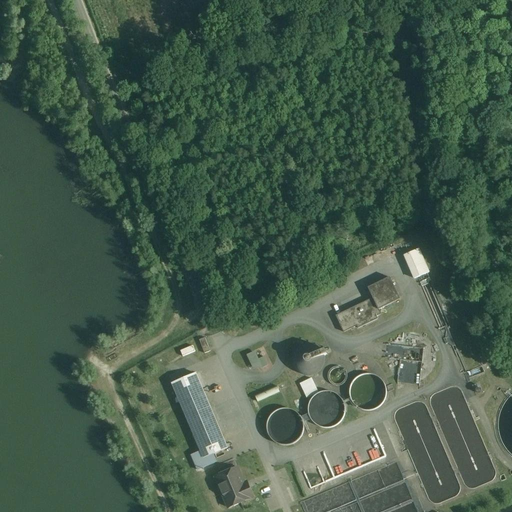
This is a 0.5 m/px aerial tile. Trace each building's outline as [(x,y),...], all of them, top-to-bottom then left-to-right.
[(429,273),(419,250),(405,256),(415,279),(429,273)] [(390,278),(368,289),(376,305),(372,307),(369,301),(336,317),(344,333),(357,327),(358,329),(378,320),(374,312),(379,310),(400,300),(390,278)] [(206,339),(200,341),(205,354),(211,352),(206,339)] [(399,382),(420,384),(424,348),(384,344),(383,357),(401,359),(399,382)] [(294,360),(294,365),(296,370),(300,374),(305,377),(310,377),(315,376),(320,374),(323,370),(325,365),(326,360),(324,355),(321,350),(317,347),(312,345),(307,346),(302,347),(298,350),(295,355),(294,360)] [(255,352),(247,356),(254,370),(263,369),(255,352)] [(335,367),(329,379),(341,385),(347,372),(335,367)] [(211,408),(196,374),(173,384),(187,418),(211,408)] [(351,391),(351,398),(354,403),(358,408),(363,411),(370,412),(376,411),(381,408),(385,403),(388,397),(388,391),(386,385),(383,380),(378,377),(372,375),(366,375),(360,377),(356,380),(352,385),(351,391)] [(315,378),(302,383),(307,397),(320,392),(315,378)] [(280,386),(256,396),(258,402),(282,392),(280,386)] [(497,472),(464,394),(459,389),(453,389),(435,396),(432,400),(432,405),(465,486),(471,490),(476,491),(495,483),(497,478),(497,472)] [(309,409),(310,415),(312,421),(317,426),(322,429),(328,429),(334,428),(340,425),(344,421),(346,415),(346,409),(345,403),(341,398),(337,394),(331,392),(325,392),(319,394),(314,398),(311,403),(309,409)] [(511,393),(510,394),(504,402),(499,410),(497,419),(497,429),(498,438),(502,447),(508,454),(511,457),(511,393)] [(460,486),(427,409),(422,403),(416,403),(398,411),(395,415),(395,420),(429,500),(434,504),(439,505),(458,498),(460,492),(460,486)] [(211,408),(187,418),(204,459),(228,449),(211,408)] [(268,428),(268,434),(271,439),(275,444),(281,447),(287,448),(293,447),(298,444),(303,439),(305,433),(305,427),(304,421),(300,416),(295,413),(290,411),(283,411),(278,413),(273,416),(270,422),(268,428)] [(238,468),(216,478),(229,509),(251,499),(254,497),(250,488),(247,489),(238,468)]
